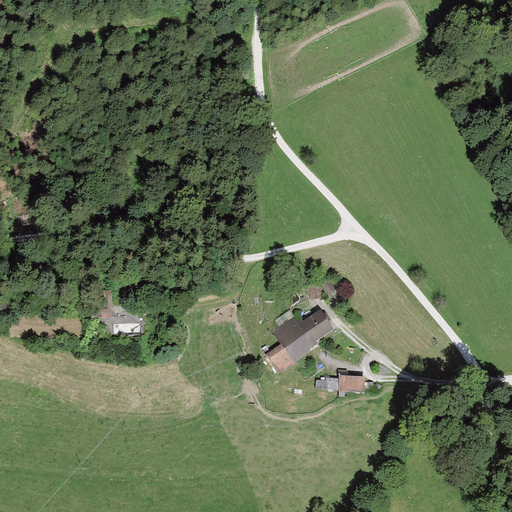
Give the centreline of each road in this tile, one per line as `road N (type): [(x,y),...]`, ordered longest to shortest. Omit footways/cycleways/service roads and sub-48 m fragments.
road 1 (track): [(483,380),(463,347),(280,145),(259,96),(262,0)]
road 2 (track): [(0,241),(117,225),(227,258),(334,241),(356,230)]
road 3 (track): [(375,511),(436,394),(483,380)]
road 4 (track): [(500,511),(483,380)]
